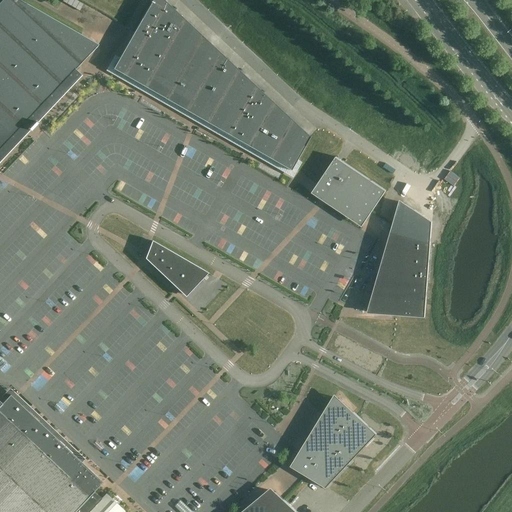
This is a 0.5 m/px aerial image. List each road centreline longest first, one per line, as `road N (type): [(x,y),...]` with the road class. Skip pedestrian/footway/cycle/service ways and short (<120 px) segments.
road 1 (unclassified): [(300,337),(295,308),(114,206),(97,216),(93,237),(234,371),(259,381),(287,357)]
road 2 (residential): [(477,126),(429,75),(329,0)]
road 3 (unclassified): [(450,404),(376,380),(300,337)]
road 4 (unclassified): [(287,357),(393,407),(422,435)]
road 5 (primary): [(420,0),(511,113)]
